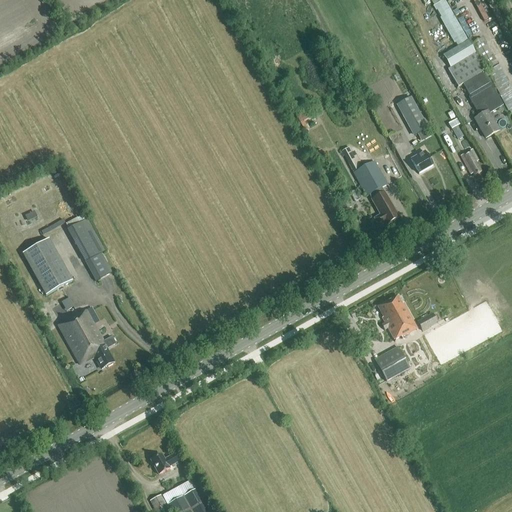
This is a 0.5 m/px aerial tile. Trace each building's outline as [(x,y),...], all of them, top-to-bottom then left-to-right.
[(493,85),(476,55),(444,0),(443,1),(442,0),(433,0),(431,1),(434,6),(433,7),(457,48),(443,56),(450,69),(448,70),(458,88),(463,85),(470,97),(470,98),(480,117),(475,120),(486,139),(499,131),(488,113),(502,105),(491,86),(493,85)] [(481,0),(474,0),(484,21),(491,18),(481,0)] [(498,64),(483,38),(471,45),(486,71),(498,64)] [(511,89),(498,65),(487,72),(511,116),(511,89)] [(428,128),(411,97),(396,104),(414,136),(428,128)] [(304,123),(321,113),(319,110),(317,111),(313,104),(295,115),(305,132),(308,130),(304,123)] [(458,126),(451,129),(457,140),(464,136),(458,126)] [(467,136),(461,139),(466,149),(472,146),(467,136)] [(364,163),(361,164),(354,152),(352,153),(350,147),(341,152),(366,197),(369,195),(372,200),(371,200),(380,216),(373,219),(378,227),(384,223),(385,226),(399,219),(385,193),(384,193),(381,189),(387,186),(374,162),(366,167),(364,163)] [(321,150),(316,153),(318,158),(324,155),(321,150)] [(474,176),(481,172),(476,162),(478,161),(472,150),(460,156),(471,175),(473,174),(474,176)] [(411,160),(419,174),(433,167),(424,152),(411,160)] [(355,190),(350,193),(355,202),(360,200),(355,190)] [(350,207),(345,197),(339,201),(343,210),(350,207)] [(84,214),(66,225),(68,230),(67,230),(85,263),(91,273),(96,282),(100,280),(95,270),(102,266),(97,256),(105,252),(87,219),(84,214)] [(72,282),(49,240),(22,255),(46,297),(72,282)] [(417,329),(403,304),(401,305),(397,297),(378,307),(384,317),(382,318),(383,321),(378,324),(381,329),(386,326),(394,341),(401,337),(402,338),(417,329)] [(107,349),(116,344),(112,338),(104,342),(94,324),(98,322),(91,309),(79,315),(58,326),(80,366),(94,358),(97,363),(98,362),(102,370),(113,363),(109,356),(110,355),(107,349)] [(437,323),(432,314),(417,322),(422,332),(437,323)] [(410,369),(398,348),(374,361),(386,382),(410,369)] [(422,350),(411,356),(418,370),(421,368),(429,364),(422,350)] [(426,377),(421,368),(418,370),(410,374),(415,383),(426,377)] [(169,468),(180,461),(176,454),(164,460),(161,455),(151,461),(159,475),(169,469),(169,468)] [(212,511),(200,487),(167,505),(170,511),(212,511)] [(168,511),(166,505),(160,496),(150,501),(155,511),(168,511)]
